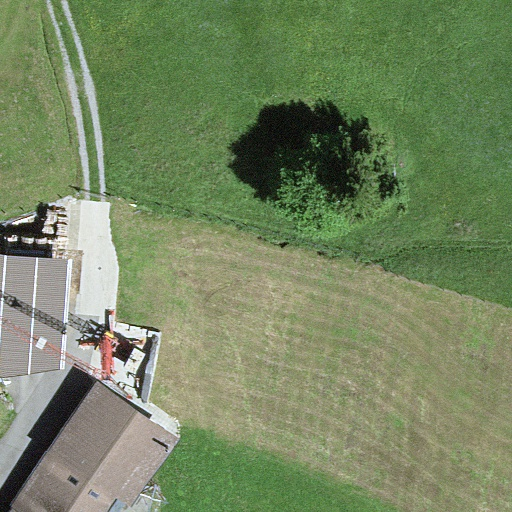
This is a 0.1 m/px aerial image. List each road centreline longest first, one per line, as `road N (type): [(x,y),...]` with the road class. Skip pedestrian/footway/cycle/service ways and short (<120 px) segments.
road 1 (track): [(96,218),(95,274),(76,364),(0,457)]
road 2 (track): [(54,0),(96,218)]
